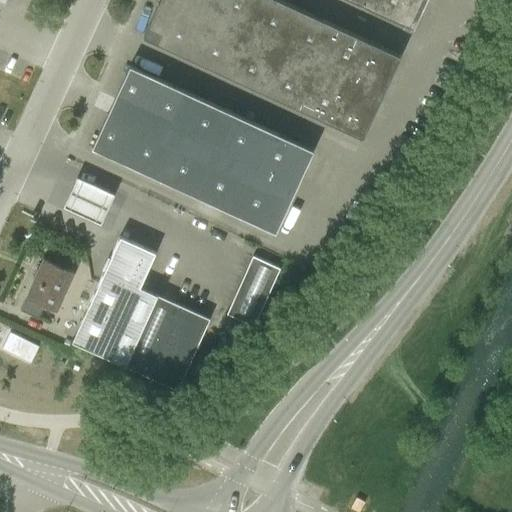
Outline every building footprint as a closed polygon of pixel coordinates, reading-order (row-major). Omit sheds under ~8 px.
[(277,0),(159,0),(142,37),(361,138),(399,56),(277,0)] [(350,0),(411,28),(424,0),(350,0)] [(92,148),(275,232),(313,149),(129,65),(92,148)] [(113,196),(77,178),(63,208),(99,225),(113,196)] [(140,287),(156,252),(120,236),(83,317),(72,340),(123,364),(156,294),(140,287)] [(43,258),(19,310),(37,318),(44,304),(56,309),(73,272),(43,258)] [(293,271),(260,259),(233,319),(260,332),(293,271)] [(208,318),(156,294),(123,364),(176,388),(208,318)] [(10,335),(3,351),(32,364),(39,348),(10,335)] [(128,391),(135,394),(139,395),(144,382),(133,377),(128,391)]
